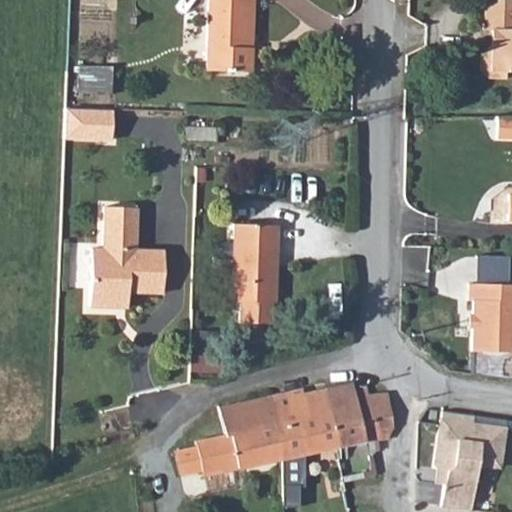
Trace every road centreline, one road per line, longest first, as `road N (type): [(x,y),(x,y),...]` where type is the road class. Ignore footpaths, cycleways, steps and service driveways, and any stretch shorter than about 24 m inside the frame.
road 1 (residential): [(383,0),(374,322),(381,360)]
road 2 (residential): [(381,360),(261,381),(199,404),(165,434),(158,472)]
road 3 (residential): [(425,386),(407,431),(405,511)]
